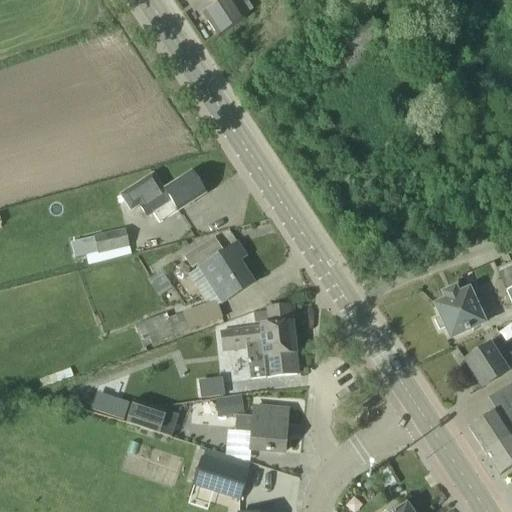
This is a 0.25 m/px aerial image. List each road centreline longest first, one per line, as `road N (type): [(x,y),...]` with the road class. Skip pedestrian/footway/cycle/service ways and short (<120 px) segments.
road 1 (tertiary): [(349,307),(145,0)]
road 2 (unclassified): [(349,307),(511,237)]
road 3 (tertiary): [(419,415),(349,307)]
